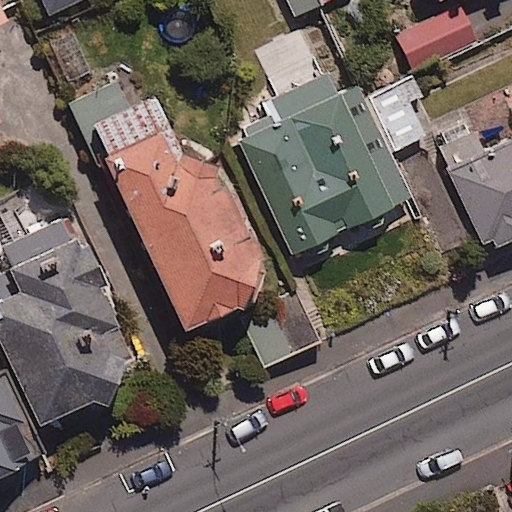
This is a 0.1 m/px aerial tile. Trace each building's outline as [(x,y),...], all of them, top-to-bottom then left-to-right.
[(44,0),(50,11),(72,0),(44,0)] [(286,0),(293,14),(323,0),(286,0)] [(477,42),(462,5),(395,32),(409,69),(477,42)] [(352,82),(335,90),(327,73),(264,103),(274,122),(238,140),(294,255),(409,199),(352,82)] [(421,98),(410,76),(365,97),(390,151),(424,135),(409,104),(421,98)] [(180,331),(241,303),(254,256),(214,165),(174,152),(150,98),(87,126),(180,331)] [(511,138),(448,170),(483,243),(490,240),(494,249),(511,240),(511,138)] [(124,352),(65,212),(0,239),(0,343),(34,424),(91,400),(107,400),(124,352)] [(318,340),(293,293),(244,319),(268,365),(318,340)] [(0,472),(33,455),(0,388),(0,472)]
